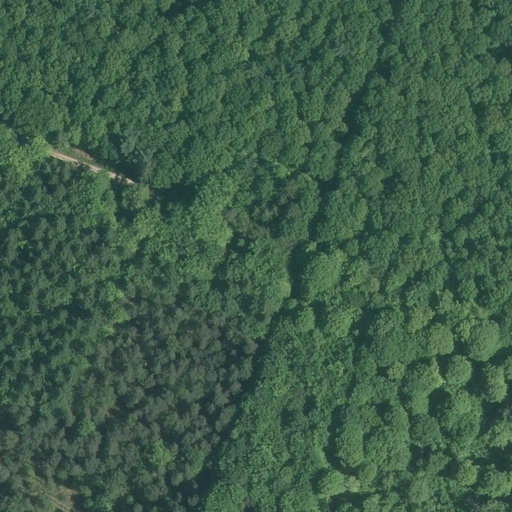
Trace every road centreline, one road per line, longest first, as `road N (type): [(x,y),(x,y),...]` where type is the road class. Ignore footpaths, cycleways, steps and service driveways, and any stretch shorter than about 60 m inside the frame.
road 1 (track): [(310,245),(0,133)]
road 2 (track): [(310,245),(190,511)]
road 3 (track): [(409,0),(310,245)]
road 4 (track): [(511,321),(310,245)]
road 5 (track): [(191,508),(0,439)]
